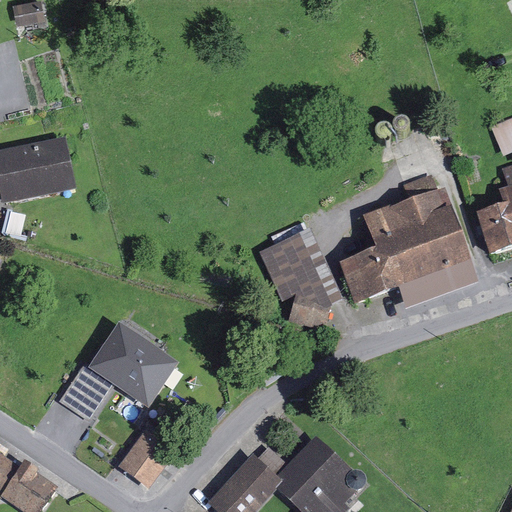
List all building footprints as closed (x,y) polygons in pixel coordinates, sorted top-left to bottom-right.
[(47,0),(27,0),(28,18),(48,17),(47,0)] [(508,191),(511,190),(511,118),(488,128),(500,161),(510,157),(511,163),(511,166),(501,171),(508,191)] [(402,132),(402,130),(401,127),(399,125),(396,124),(393,123),(391,124),(388,126),(387,128),(386,130),(386,133),(386,136),(388,138),(390,140),(393,140),(396,140),(398,139),(400,138),(402,135),(402,132)] [(383,145),(385,142),(385,140),(385,137),(384,134),(382,132),(380,131),(377,130),(374,131),(371,132),(369,134),(368,137),(368,140),(369,143),(370,145),(373,147),(376,148),(378,148),(381,147),(383,145)] [(13,205),(84,190),(73,137),(2,152),(13,205)] [(511,190),(508,191),(501,194),(505,207),(511,204),(511,190)] [(461,195),(365,225),(377,254),(344,264),(358,312),(397,300),(480,274),(461,195)] [(475,218),(491,262),(511,254),(511,204),(505,207),(475,218)] [(338,306),(306,233),(254,255),(286,329),(338,306)] [(189,362),(128,322),(98,368),(123,385),(158,408),(189,362)] [(123,385),(98,368),(93,365),(69,401),(99,420),(123,385)] [(153,431),(127,467),(158,489),(184,452),(153,431)] [(344,506),(356,493),(357,493),(362,491),(366,486),(365,479),(360,474),(353,473),(353,474),(313,437),(275,478),(282,484),(275,491),(297,511),(347,511),(349,510),(344,506)] [(0,450),(0,491),(30,511),(48,511),(64,490),(2,448),(0,450)] [(251,456),(205,506),(211,511),(255,511),(275,491),(282,484),(275,478),(251,456)]
